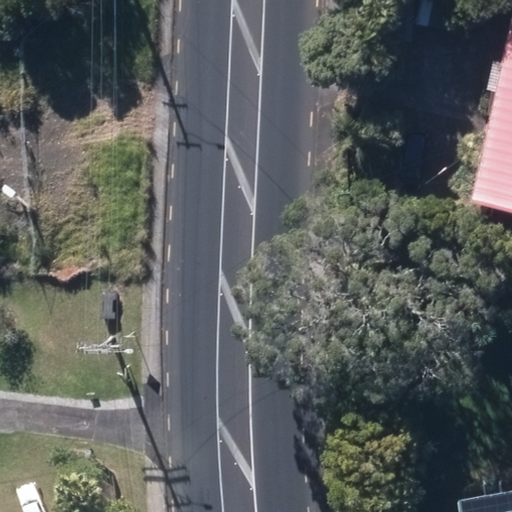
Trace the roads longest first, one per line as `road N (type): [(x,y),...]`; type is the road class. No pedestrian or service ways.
road 1 (secondary): [(242,511),(253,0)]
road 2 (track): [(0,165),(248,163)]
